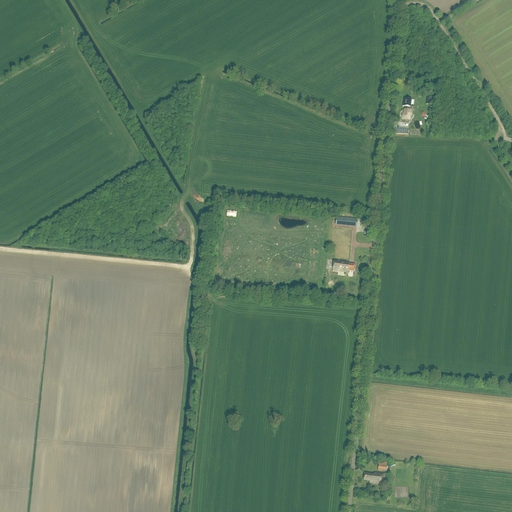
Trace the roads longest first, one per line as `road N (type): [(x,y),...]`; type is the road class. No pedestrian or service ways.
road 1 (unclassified): [(347,511),(397,5)]
road 2 (track): [(0,248),(180,266),(198,289)]
road 3 (unclassified): [(505,139),(429,9),(397,5)]
